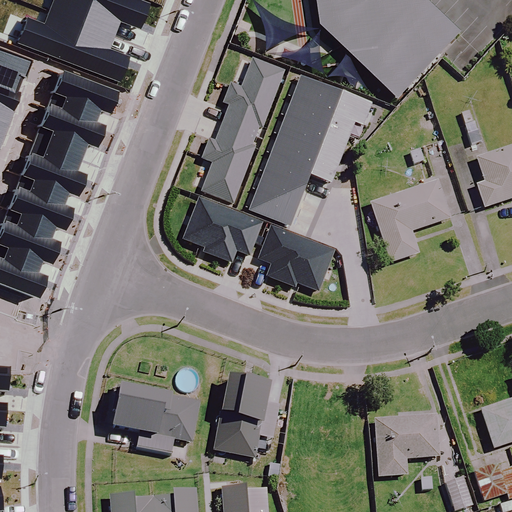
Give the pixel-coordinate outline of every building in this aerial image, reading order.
[(511,201),(511,149),(474,161),(482,186),(474,188),(481,212),(511,201)] [(446,223),(433,185),(368,206),(387,267),(415,258),(408,235),(446,223)] [(197,357),(184,355),(180,381),(193,383),(197,357)] [(177,361),(148,356),(146,372),(174,376),(177,361)] [(511,445),(511,382),(511,383),(511,386),(511,402),(477,414),(491,453),(511,445)] [(436,461),(434,419),(371,423),(375,481),(404,479),(403,463),(436,461)] [(354,464),(352,422),(291,424),(293,483),(322,481),(322,465),(354,464)] [(511,467),(497,472),(499,479),(474,486),(480,504),(511,494),(511,467)] [(194,511),(193,491),(108,497),(109,511),(194,511)]
